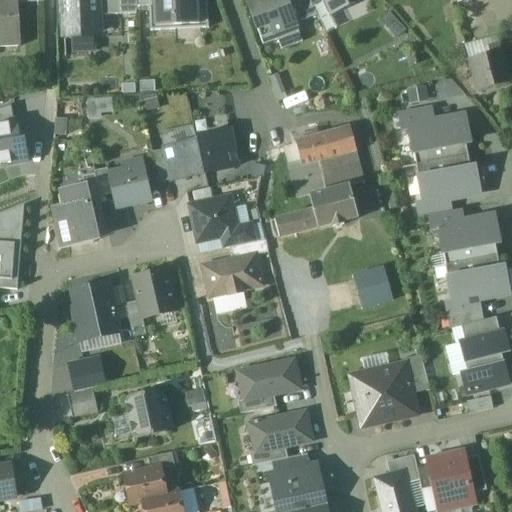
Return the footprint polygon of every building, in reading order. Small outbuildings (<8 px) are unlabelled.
[(17,0),(0,0),(0,47),(19,46),(19,47),(20,47),(17,0)] [(64,0),(67,36),(99,35),(98,16),(97,0),(64,0)] [(97,0),(98,16),(120,16),(119,0),(97,0)] [(137,0),(137,8),(149,8),(148,0),(137,0)] [(148,0),(149,8),(150,31),(175,30),(175,28),(200,27),(200,18),(209,17),(208,0),(148,0)] [(247,0),(259,32),(271,28),(274,36),(297,27),(287,0),(247,0)] [(308,0),(287,0),(296,24),(317,16),(308,0)] [(322,0),(331,17),(362,0),(322,0)] [(484,42),(465,47),(470,60),(490,55),(488,48),(484,42)] [(511,54),(509,45),(505,43),(500,45),(507,73),(511,72),(511,54)] [(488,48),(490,55),(470,60),(479,93),(510,84),(507,73),(500,45),(488,48)] [(410,104),(430,99),(426,84),(407,89),(410,104)] [(111,98),(86,99),(87,120),(102,120),(102,114),(112,114),(111,98)] [(410,127),(433,123),(431,111),(403,116),(405,128),(410,127)] [(410,127),(415,153),(466,144),(470,143),(465,117),(433,123),(410,127)] [(18,148),(14,125),(0,127),(0,164),(21,161),(25,160),(23,147),(18,148)] [(351,128),(312,138),(311,133),(305,135),(294,137),(295,143),(296,143),(301,162),(302,167),(321,162),(357,152),(351,128)] [(205,174),(239,167),(238,163),(236,153),(231,131),(197,139),(205,174)] [(197,176),(205,174),(197,139),(164,146),(165,152),(171,181),(190,177),(197,176)] [(468,156),(466,144),(415,153),(417,166),(468,156)] [(154,154),(160,184),(171,181),(165,152),(154,154)] [(242,152),(236,153),(238,163),(244,162),(242,152)] [(357,152),(321,162),(328,192),(350,186),(365,183),(357,152)] [(417,166),(420,179),(471,169),(468,156),(417,166)] [(21,161),(0,164),(0,172),(1,179),(23,175),(21,161)] [(150,202),(142,162),(125,166),(126,170),(110,173),(114,196),(117,209),(150,202)] [(350,186),(328,192),(321,162),(302,167),(301,162),(289,165),(298,198),(310,195),(314,211),(293,217),(297,235),(333,225),(334,228),(345,225),(344,222),(358,218),(350,186)] [(475,168),(471,169),(420,179),(424,203),(425,206),(448,201),(480,195),(475,168)] [(101,199),(114,196),(109,170),(95,172),(96,175),(101,199)] [(101,199),(96,175),(85,177),(86,185),(92,211),(103,209),(101,199)] [(60,247),(97,239),(92,211),(86,185),(59,191),(62,207),(52,209),(60,247)] [(229,199),(190,207),(198,244),(223,238),(237,235),(236,230),(229,199)] [(450,213),(448,201),(425,206),(424,203),(415,205),(417,219),(431,217),(450,213)] [(0,215),(0,290),(19,292),(25,206),(0,215)] [(450,213),(431,217),(434,230),(439,229),(439,227),(463,223),(460,211),(450,213)] [(463,223),(439,227),(439,229),(444,254),(495,244),(499,243),(494,217),(463,223)] [(230,250),(255,244),(251,227),(236,230),(237,235),(223,238),(226,251),(230,250)] [(255,244),(230,250),(233,262),(256,256),(270,252),(267,241),(255,244)] [(495,244),(444,254),(446,266),(498,257),(495,244)] [(233,262),(203,269),(211,301),(264,288),(256,256),(233,262)] [(498,257),(446,266),(449,279),(500,269),(498,257)] [(500,269),(449,279),(454,306),(477,301),(509,295),(504,268),(500,269)] [(384,270),(359,276),(367,306),(392,299),(384,270)] [(168,271),(134,279),(140,303),(143,319),(177,312),(168,271)] [(110,293),(108,286),(70,294),(81,342),(83,342),(119,334),(116,321),(110,293)] [(122,291),(110,293),(116,321),(128,318),(125,306),(122,291)] [(477,301),(454,306),(458,328),(462,327),(482,322),(477,301)] [(143,319),(140,303),(125,306),(128,318),(133,339),(147,336),(143,319)] [(482,322),(462,327),(466,343),(501,334),(497,319),(482,322)] [(466,343),(461,344),(466,364),(500,356),(509,353),(504,333),(501,334),(466,343)] [(422,356),(402,361),(403,367),(405,367),(411,395),(431,391),(422,356)] [(500,356),(469,364),(471,373),(502,365),(500,356)] [(79,393),(106,387),(99,360),(72,366),(79,393)] [(294,363),(238,375),(245,403),(274,397),(300,391),(294,363)] [(471,373),(462,376),(467,396),(509,385),(504,365),(502,365),(471,373)] [(403,367),(353,379),(363,427),(415,415),(411,395),(405,367),(403,367)] [(94,391),(69,396),(74,420),(99,414),(94,391)] [(164,395),(160,392),(130,399),(126,403),(134,437),(139,440),(168,433),(172,428),(164,395)] [(203,392),(192,394),(195,412),(207,409),(203,392)] [(277,408),(274,397),(245,403),(239,404),(242,416),(277,408)] [(306,416),(251,427),(256,455),(285,449),(312,443),(306,416)] [(288,460),(285,449),(256,455),(251,456),(253,468),(273,464),(288,460)] [(173,454),(150,459),(152,471),(161,469),(162,471),(176,468),(173,454)] [(463,454),(428,461),(438,506),(456,502),(457,508),(475,504),(472,495),(465,460),(463,454)] [(278,487),(312,480),(306,456),(288,460),(273,464),(278,487)] [(415,456),(387,464),(391,477),(404,473),(407,484),(420,481),(415,456)] [(479,456),(465,460),(472,495),(487,491),(479,456)] [(0,469),(0,501),(16,499),(11,468),(0,469)] [(152,471),(126,477),(132,505),(144,502),(167,496),(162,471),(161,469),(152,471)] [(391,477),(376,481),(384,511),(414,511),(407,484),(404,473),(391,477)] [(299,511),(326,506),(320,478),(312,480),(278,487),(271,489),(275,511),(299,511)] [(183,511),(179,493),(167,496),(144,502),(146,511),(183,511)]
